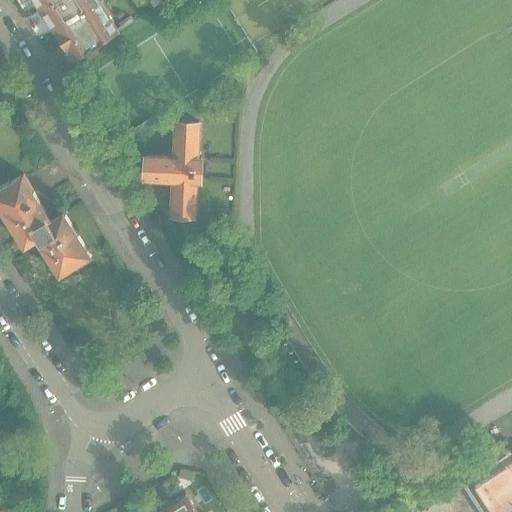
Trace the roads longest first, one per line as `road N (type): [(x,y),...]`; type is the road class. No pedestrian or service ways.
road 1 (residential): [(208,385),(0,26)]
road 2 (residential): [(0,290),(75,409),(102,431)]
road 3 (residential): [(288,511),(208,385)]
